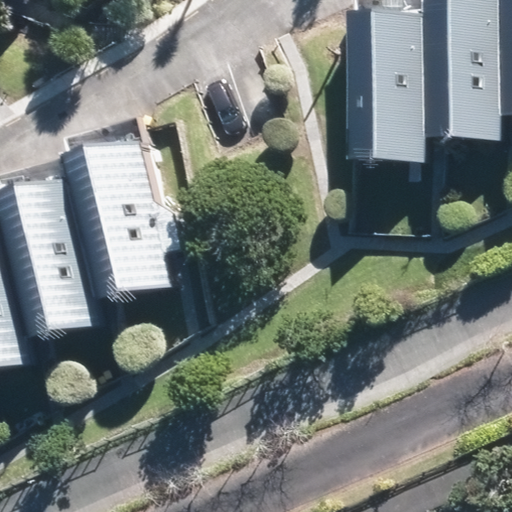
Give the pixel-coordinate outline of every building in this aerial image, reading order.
[(511,0),(453,0),(442,127),(511,133),(511,0)] [(449,13),(376,7),(363,151),(437,157),(449,13)] [(169,153),(99,163),(118,295),(188,285),(169,153)] [(99,188),(28,199),(47,331),(118,321),(99,188)] [(28,227),(0,230),(0,365),(47,359),(28,227)]
